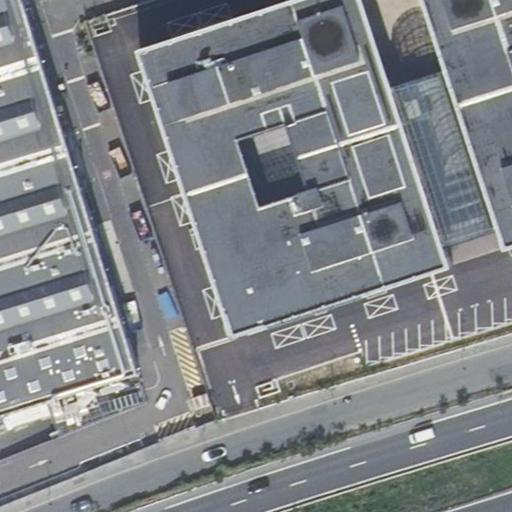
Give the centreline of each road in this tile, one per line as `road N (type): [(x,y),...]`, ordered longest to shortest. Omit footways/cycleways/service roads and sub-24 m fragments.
road 1 (tertiary): [(511,365),(251,444),(64,511)]
road 2 (motorway): [(511,419),(216,511)]
